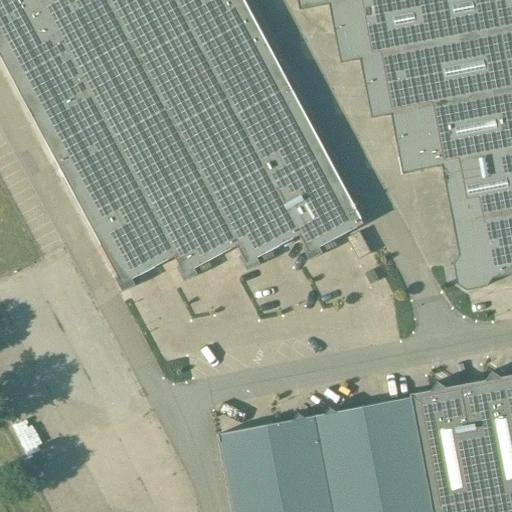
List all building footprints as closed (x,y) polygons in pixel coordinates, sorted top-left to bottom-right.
[(0,0),(0,53),(61,167),(60,170),(63,177),(66,177),(110,260),(119,276),(116,277),(123,291),(127,290),(137,284),(134,279),(170,259),(176,256),(181,265),(178,267),(185,281),(199,273),(196,268),(232,249),(239,245),(243,255),(241,256),(248,270),(262,263),(259,257),(295,238),(301,235),(306,244),(303,245),(311,259),(324,252),(321,247),(365,224),(298,99),(299,96),(296,90),(293,89),(245,0),(0,0)] [(489,286),(487,279),(511,273),(511,0),(300,0),(302,9),(331,3),(343,62),(362,58),(374,117),(393,114),(405,172),(444,165),(461,255),(456,263),(460,284),(468,289),(489,286)] [(360,231),(348,237),(360,259),(371,253),(372,252),(360,231)] [(511,378),(507,379),(493,370),(486,380),(466,383),(467,387),(489,502),(511,498),(511,378)] [(452,390),(438,381),(431,390),(411,394),(412,397),(434,511),(438,511),(489,502),(467,387),(452,390)] [(434,511),(412,397),(338,411),(331,406),(326,414),(316,415),(334,511),(434,511)] [(294,420),(273,424),(220,434),(235,511),(334,511),(316,415),(307,417),(299,412),(294,420)] [(511,511),(511,498),(489,502),(438,511),(511,511)]
